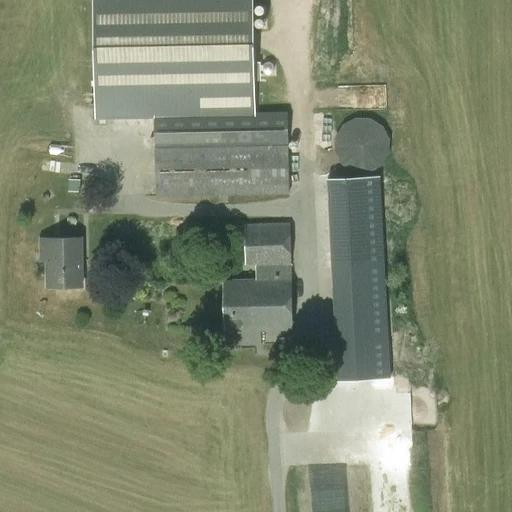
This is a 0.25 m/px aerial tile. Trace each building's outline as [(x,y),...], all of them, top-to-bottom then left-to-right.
[(254,113),(254,111),(253,72),(260,72),(260,63),(253,63),(251,0),(94,0),(97,116),(154,115),(254,113)] [(155,145),(288,143),(288,110),(254,111),(254,113),(154,115),(155,145)] [(388,155),(390,146),(388,136),(383,128),(376,122),(367,119),(357,119),(349,122),(341,128),(337,136),(335,146),(337,155),(341,163),(349,169),(357,173),(367,173),(376,169),(383,163),(388,155)] [(155,145),(156,193),(290,190),(288,143),(155,145)] [(358,266),(356,216),(330,218),(332,267),(358,266)] [(176,223),(124,225),(125,263),(178,261),(176,223)] [(255,266),(256,281),(224,282),(225,331),(292,330),(292,280),(291,223),(244,224),(245,266),(255,266)] [(48,287),(82,287),(81,239),(39,240),(40,261),(48,261),(48,287)] [(392,337),(389,265),(338,267),(341,339),(392,337)] [(302,416),(412,413),(411,374),(341,376),(341,388),(301,389),(302,416)]
